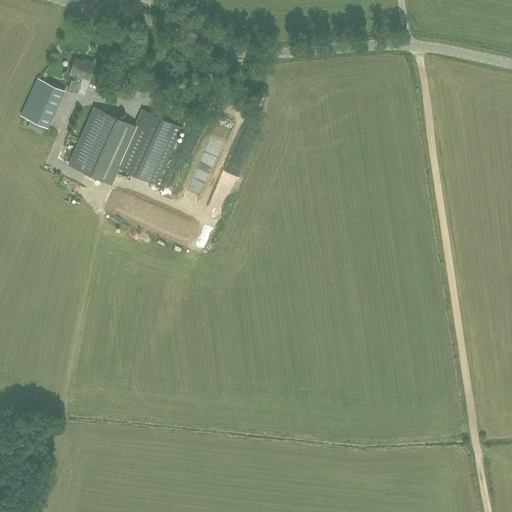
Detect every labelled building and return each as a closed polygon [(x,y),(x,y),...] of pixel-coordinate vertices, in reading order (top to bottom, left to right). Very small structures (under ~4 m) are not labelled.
[(132,57),(117,57),(117,75),(131,75),(132,57)] [(67,90),(78,93),(81,84),(83,77),(89,79),(94,63),(83,59),(82,61),(75,59),(73,64),(71,64),(68,65),(67,67),(67,69),(68,71),(71,72),(70,73),(73,74),(70,81),(67,90)] [(38,79),(21,115),(48,127),(65,91),(38,79)] [(249,96),(255,94),(253,84),(246,86),(249,96)] [(67,164),(112,184),(120,168),(156,184),(181,127),(143,110),(135,126),(94,107),(79,139),(68,163),(67,164)]
